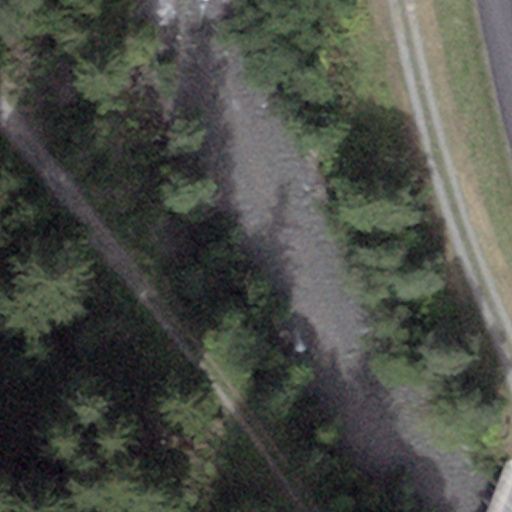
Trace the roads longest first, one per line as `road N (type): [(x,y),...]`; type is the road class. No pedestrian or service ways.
road 1 (track): [(0,124),(326,511)]
road 2 (track): [(511,357),(445,181),(404,0)]
